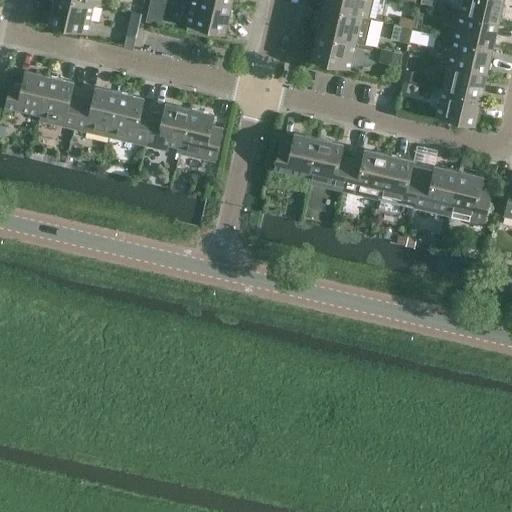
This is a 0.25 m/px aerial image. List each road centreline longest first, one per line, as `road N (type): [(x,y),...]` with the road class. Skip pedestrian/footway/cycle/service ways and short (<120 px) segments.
road 1 (unclassified): [(511,342),(222,274)]
road 2 (residential): [(263,90),(14,37),(23,0)]
road 3 (residential): [(504,146),(263,90)]
road 4 (unclassified): [(222,274),(0,223)]
road 5 (residential): [(222,274),(263,90)]
